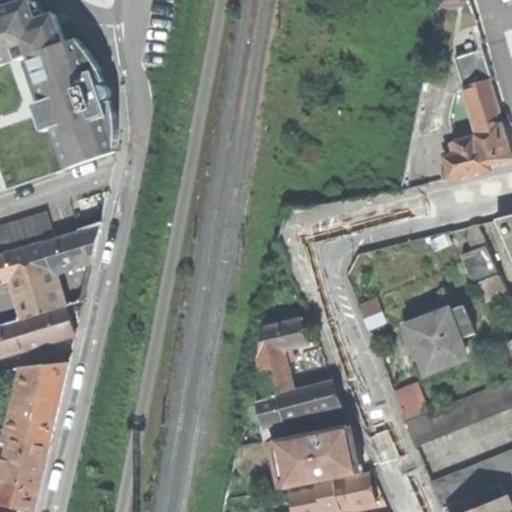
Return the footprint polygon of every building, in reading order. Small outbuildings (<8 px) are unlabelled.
[(22,58),(34,54),(67,42),(58,13),(40,18),(34,0),(27,0),(0,9),(0,64),(3,63),(13,60),(22,57),(22,58)] [(472,6),(470,0),(442,0),(440,9),(472,6)] [(79,38),(67,42),(34,54),(49,100),(39,103),(48,130),(58,127),(71,168),(120,151),(119,147),(120,147),(120,137),(119,125),(115,115),(117,115),(116,112),(110,114),(105,100),(110,98),(112,94),(112,90),(110,87),(105,85),(101,85),(97,73),(103,71),(102,68),(100,69),(96,59),(90,50),(83,41),(80,42),(79,38)] [(466,87),(493,79),(484,47),(478,49),(478,51),(457,58),(466,87)] [(476,120),(502,113),(493,79),(466,87),(476,120)] [(511,159),(511,149),(502,113),(476,120),(480,135),(489,166),(511,159)] [(489,166),(480,135),(458,141),(459,142),(453,144),(456,152),(445,155),(452,181),(472,175),(490,170),(489,166)] [(49,210),(0,226),(0,255),(7,253),(57,236),(49,210)] [(511,216),(498,220),(511,251),(511,216)] [(81,228),(82,230),(92,262),(95,261),(99,246),(104,221),(81,228)] [(92,262),(82,230),(47,241),(56,273),(92,262)] [(56,273),(47,241),(9,253),(7,253),(15,279),(26,317),(66,305),(61,288),(56,273)] [(464,256),(477,286),(501,276),(489,246),(464,256)] [(0,283),(15,279),(7,253),(0,255),(0,283)] [(370,328),(385,322),(376,298),(361,304),(370,328)] [(464,304),(449,310),(462,340),(477,333),(464,304)] [(26,317),(21,319),(30,348),(77,334),(73,318),(68,305),(66,305),(26,317)] [(462,340),(449,310),(412,326),(419,343),(430,367),(466,351),(462,340)] [(0,357),(30,348),(21,319),(0,324),(0,357)] [(268,328),(263,356),(286,350),(295,348),(311,344),(308,333),(304,319),(268,328)] [(295,348),(286,350),(292,372),(301,369),(295,348)] [(292,372),(286,350),(263,356),(261,357),(271,395),(296,388),(292,372)] [(469,357),(466,351),(430,367),(432,373),(469,357)] [(72,361),(31,364),(14,433),(53,443),(63,401),(72,361)] [(31,364),(25,365),(19,390),(9,432),(14,433),(31,364)] [(25,365),(6,371),(3,388),(19,390),(25,365)] [(408,423),(418,448),(511,408),(511,379),(433,413),(408,423)] [(335,382),(281,396),(287,421),(292,420),(342,407),(338,393),(335,382)] [(396,395),(408,423),(433,413),(422,385),(396,395)] [(267,426),(287,421),(281,396),(280,395),(261,400),(267,424),(267,426)] [(267,442),(270,442),(296,436),(292,420),(287,421),(267,426),(267,424),(264,424),(267,442)] [(280,490),(293,487),(305,485),(319,482),(335,479),(362,473),(357,448),(355,436),(353,425),(296,436),(270,442),(280,490)] [(14,433),(7,463),(4,479),(1,491),(40,501),(46,472),(53,443),(14,433)] [(445,511),(482,511),(509,501),(502,485),(511,481),(511,451),(434,484),(445,511)] [(371,474),(336,481),(341,510),(377,502),(374,488),(371,474)] [(335,479),(319,482),(321,490),(325,511),(341,510),(336,481),(335,479)] [(319,482),(305,485),(307,493),(321,490),(319,482)] [(307,493),(305,485),(293,487),(295,495),(307,493)] [(317,511),(325,511),(321,490),(307,493),(295,495),(298,511),(317,511)] [(511,511),(511,505),(510,500),(509,501),(482,511),(511,511)]
